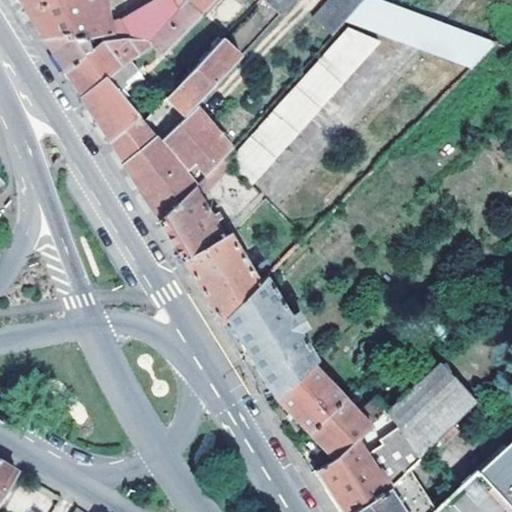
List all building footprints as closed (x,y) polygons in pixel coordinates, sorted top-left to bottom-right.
[(98,0),(14,0),(27,16),(31,21),(46,41),(68,37),(69,40),(89,38),(101,36),(103,43),(127,38),(128,41),(151,36),(181,0),(152,0),(104,18),(98,0)] [(160,51),(205,0),(181,0),(151,36),(128,41),(127,38),(103,43),(99,44),(94,48),(68,74),(72,79),(85,99),(109,79),(123,94),(133,84),(119,69),(151,42),(160,51)] [(263,0),(278,12),(288,0),(263,0)] [(341,19),(356,0),(322,0),(309,16),(335,26),(341,19)] [(402,41),(424,14),(385,0),(356,0),(341,19),(402,41)] [(253,53),(276,25),(256,8),(232,36),(253,53)] [(402,41),(417,46),(441,20),(440,20),(424,14),(402,41)] [(417,46),(470,66),(495,40),(441,20),(417,46)] [(343,27),(234,156),(236,159),(254,182),(374,38),(343,27)] [(68,37),(46,41),(50,47),(55,54),(68,74),(94,48),(89,38),(69,40),(68,37)] [(219,38),(213,44),(232,62),(238,55),(219,38)] [(232,62),(213,44),(164,98),(183,115),(206,90),(232,62)] [(85,99),(110,139),(140,114),(123,94),(109,79),(85,99)] [(229,150),(237,141),(206,90),(183,115),(178,122),(209,172),(229,150)] [(157,134),(140,114),(110,139),(125,163),(161,139),(157,134)] [(161,139),(125,163),(129,170),(156,215),(160,222),(194,188),(196,187),(163,137),(161,139)] [(236,159),(234,156),(229,150),(209,172),(197,185),(205,187),(214,184),(236,159)] [(194,188),(160,222),(174,244),(186,265),(224,237),(215,223),(221,219),(218,214),(211,218),(194,188)] [(227,319),(258,285),(228,234),(224,237),(186,265),(190,271),(222,323),(227,319)] [(258,285),(227,319),(277,397),(313,362),(316,359),(299,332),(305,327),(296,312),(290,316),(266,277),(258,285)] [(311,434),(347,398),(313,362),(277,397),(311,434)] [(360,411),(373,424),(393,405),(382,391),(360,411)] [(311,434),(336,458),(373,424),(360,411),(347,398),(311,434)] [(336,458),(315,472),(341,511),(348,511),(385,488),(455,425),(431,398),(407,420),(393,405),(373,424),(336,458)] [(511,511),(511,441),(475,475),(510,511),(511,511)] [(0,500),(18,472),(0,461),(0,500)] [(403,474),(393,487),(420,508),(427,499),(416,490),(419,486),(403,474)] [(401,511),(385,488),(348,511),(401,511)]
